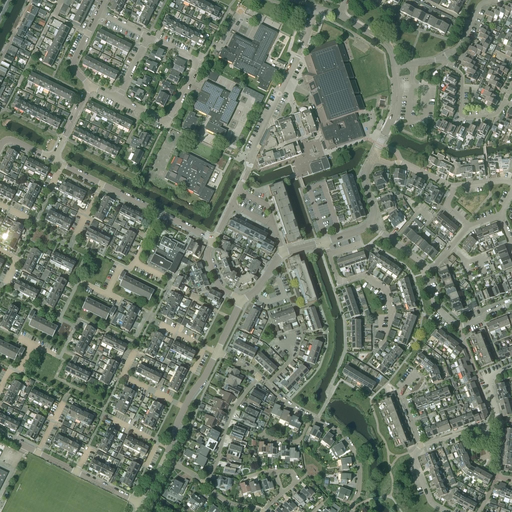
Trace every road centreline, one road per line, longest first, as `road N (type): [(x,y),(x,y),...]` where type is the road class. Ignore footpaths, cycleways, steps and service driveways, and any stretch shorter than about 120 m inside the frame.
road 1 (residential): [(420,445),(498,421),(487,379),(511,367)]
road 2 (tertiary): [(511,304),(458,325),(433,304),(423,270)]
road 3 (residential): [(198,61),(166,122),(118,100)]
road 4 (residential): [(203,483),(234,407),(258,377)]
road 5 (residential): [(310,416),(343,434),(355,454),(350,511)]
